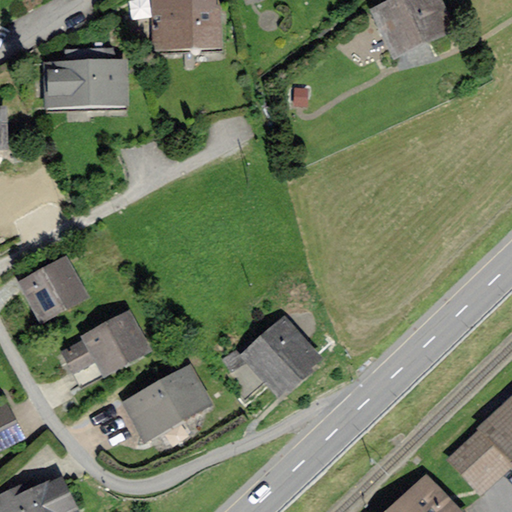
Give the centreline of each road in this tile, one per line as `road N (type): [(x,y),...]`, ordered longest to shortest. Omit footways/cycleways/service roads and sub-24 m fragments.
road 1 (residential): [(0,336),(46,418),(118,488),(159,487),(306,421),(335,431)]
road 2 (primary): [(511,262),(335,431)]
